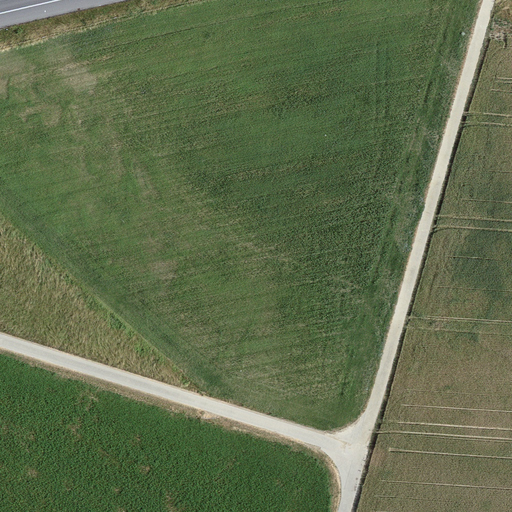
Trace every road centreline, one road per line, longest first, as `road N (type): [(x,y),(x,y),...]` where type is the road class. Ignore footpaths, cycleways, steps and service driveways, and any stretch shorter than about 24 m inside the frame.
road 1 (track): [(361,452),(489,0)]
road 2 (track): [(344,511),(361,452),(0,340)]
